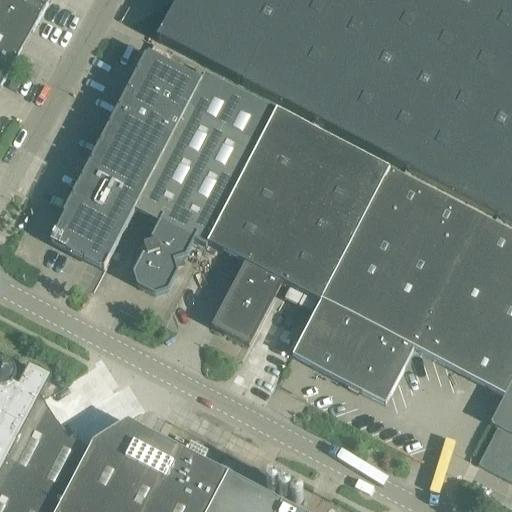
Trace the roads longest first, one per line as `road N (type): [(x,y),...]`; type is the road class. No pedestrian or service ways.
road 1 (unclassified): [(407,511),(0,286)]
road 2 (unclassified): [(0,175),(104,0)]
